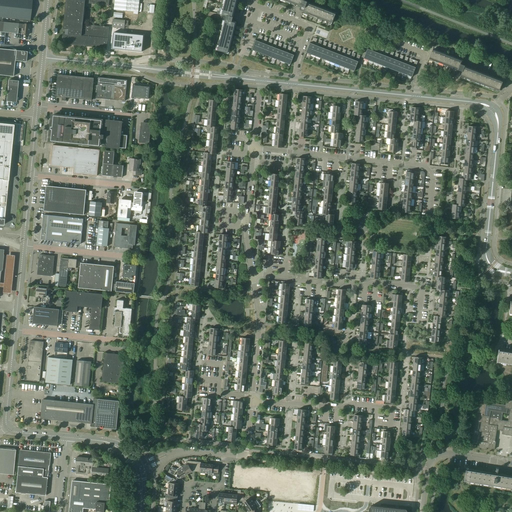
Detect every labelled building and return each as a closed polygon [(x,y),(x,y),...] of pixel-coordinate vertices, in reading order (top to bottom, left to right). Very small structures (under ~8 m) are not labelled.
[(0,0),(0,17),(23,20),(22,22),(30,23),(30,21),(32,0),(0,0)] [(66,0),(63,29),(65,29),(65,33),(63,33),(62,44),(107,48),(109,27),(91,25),(91,26),(83,25),(85,3),(109,6),(109,0),(66,0)] [(139,0),(115,0),(114,10),(123,11),(138,12),(139,0)] [(218,50),(218,51),(227,53),(235,23),(232,22),(233,17),(232,17),(236,0),(226,0),(222,15),(223,15),(222,20),(225,21),(218,50)] [(284,0),(301,6),(300,8),(301,11),(303,11),(303,12),(304,12),(332,23),(336,14),(335,14),(307,3),(308,0),(284,0)] [(112,27),(124,28),(125,20),(113,19),(112,27)] [(0,21),(0,31),(5,32),(8,33),(10,34),(12,33),(18,34),(18,28),(22,28),(21,34),(29,35),(29,34),(30,25),(30,23),(22,22),(22,24),(19,24),(0,21)] [(112,45),(112,49),(142,52),(144,35),(126,34),(125,34),(124,33),(114,32),(113,36),(113,39),(113,42),(112,45)] [(252,49),(257,51),(260,42),(256,41),(256,40),(252,49),(252,50),(252,49)] [(257,51),(262,53),(265,44),(260,42),(257,51)] [(307,52),(311,54),(315,45),(310,43),(306,52),(307,52)] [(262,53),(267,55),(270,46),(265,44),(262,53)] [(311,54),(316,56),(320,47),(315,45),(311,54)] [(267,55),(271,57),(275,48),(270,46),(267,55)] [(316,56),(321,58),(324,49),(320,47),(316,56)] [(0,74),(13,76),(15,61),(16,50),(0,48),(0,74)] [(271,57),(276,59),(280,50),(275,48),(271,57)] [(321,58),(326,60),(329,51),(324,49),(321,58)] [(364,58),(369,60),(372,51),(368,49),(367,49),(364,58)] [(27,51),(16,50),(15,61),(26,62),(27,51)] [(276,59),(281,61),(284,52),(280,50),(276,59)] [(433,50),(432,50),(429,59),(458,70),(456,73),(461,75),(461,76),(499,91),(503,82),(464,67),(465,66),(460,64),(462,61),(461,61),(433,50)] [(326,60),(330,61),(334,53),(329,51),(326,60)] [(369,60),(374,62),(377,53),(372,51),(369,60)] [(281,61),(286,62),(289,53),(284,52),(281,61)] [(289,53),(286,62),(290,64),(291,64),(294,55),(289,53)] [(330,61),(335,63),(339,54),(334,53),(330,61)] [(374,62),(378,64),(382,55),(377,53),(374,62)] [(335,63),(340,65),(344,56),(339,54),(335,63)] [(378,64),(383,65),(387,57),(382,55),(378,64)] [(340,65),(345,67),(348,58),(344,56),(340,65)] [(383,65),(388,67),(391,58),(387,57),(383,65)] [(345,67),(350,69),(353,60),(348,58),(345,67)] [(388,67),(393,69),(396,60),(391,58),(388,67)] [(353,60),(350,69),(354,71),(355,71),(358,62),(353,60)] [(393,69),(398,71),(401,62),(396,60),(393,69)] [(398,71),(402,73),(406,64),(401,62),(398,71)] [(402,73),(407,75),(411,66),(406,64),(402,73)] [(411,66),(407,75),(412,76),(412,77),(416,68),(415,67),(415,68),(411,66)] [(62,97),(62,100),(66,101),(66,98),(92,100),(94,78),(58,74),(56,96),(62,97)] [(127,80),(98,77),(96,98),(125,101),(127,80)] [(133,84),(132,97),(148,99),(149,86),(133,84)] [(333,106),(333,112),(340,113),(341,111),(342,111),(343,105),(337,104),(337,106),(333,106)] [(53,141),(99,145),(102,120),(53,115),(53,116),(54,116),(53,123),(50,125),(50,130),(52,133),(51,140),(50,140),(50,141),(53,141)] [(99,145),(108,146),(110,122),(110,121),(102,120),(99,145)] [(110,122),(108,146),(126,148),(128,135),(121,135),(122,129),(119,129),(120,122),(124,123),(124,122),(110,121),(110,122)] [(141,122),(139,142),(150,143),(152,123),(141,122)] [(0,224),(3,225),(4,224),(14,125),(13,125),(0,123),(0,224)] [(412,147),(411,149),(416,150),(417,150),(417,148),(419,148),(420,141),(412,140),(412,147)] [(74,168),(74,173),(97,176),(100,150),(53,145),(51,166),(74,168)] [(105,150),(102,175),(114,176),(114,177),(117,177),(122,177),(123,170),(124,170),(124,169),(123,169),(123,165),(113,164),(115,151),(105,150)] [(133,170),(133,174),(141,175),(142,171),(137,170),(137,164),(140,164),(141,160),(130,159),(129,170),(133,170)] [(406,172),(406,179),(414,179),(416,180),(417,176),(414,175),(414,173),(411,172),(411,170),(408,170),(407,172),(406,172)] [(44,211),(84,215),(86,190),(47,186),(44,211)] [(107,203),(114,203),(115,193),(108,192),(107,197),(108,197),(107,203)] [(143,193),(143,192),(135,192),(134,203),(132,202),(131,210),(141,211),(142,211),(143,204),(144,194),(143,193)] [(117,217),(118,217),(130,218),(131,210),(132,202),(132,201),(128,201),(125,200),(119,200),(119,201),(117,217)] [(102,202),(90,201),(89,215),(101,216),(102,202)] [(44,215),(42,239),(41,239),(41,240),(81,244),(84,219),(44,215)] [(123,247),(122,248),(133,249),(133,245),(135,245),(136,241),(138,241),(138,237),(136,237),(136,233),(138,233),(139,229),(137,229),(137,225),(116,223),(114,247),(120,248),(120,247),(123,247)] [(109,228),(108,228),(99,227),(97,245),(107,246),(109,228)] [(438,236),(437,243),(448,244),(451,244),(451,242),(448,241),(448,237),(446,237),(438,236)] [(15,256),(6,255),(2,293),(11,294),(15,256)] [(40,263),(40,265),(38,265),(38,266),(38,274),(53,276),(55,256),(40,255),(39,263),(39,262),(39,263),(40,263)] [(69,261),(65,260),(62,260),(61,260),(59,274),(56,273),(55,276),(54,287),(58,287),(58,286),(66,286),(68,271),(72,271),(72,267),(76,268),(77,259),(69,259),(69,261)] [(354,261),(346,261),(346,267),(347,268),(347,270),(355,270),(355,264),(354,264),(354,261)] [(103,264),(97,263),(97,264),(81,263),(78,288),(112,291),(114,266),(103,265),(103,264)] [(123,277),(123,282),(117,281),(116,291),(134,293),(135,278),(137,265),(124,264),(123,272),(123,277)] [(47,295),(47,288),(36,287),(35,297),(38,297),(40,298),(40,297),(42,298),(42,302),(50,302),(50,296),(47,295)] [(78,306),(82,306),(83,292),(67,290),(65,311),(77,312),(78,306)] [(83,292),(82,306),(92,307),(89,329),(99,330),(103,294),(83,292)] [(119,333),(123,334),(123,335),(129,336),(129,334),(130,335),(133,308),(124,307),(125,300),(117,299),(116,307),(115,307),(114,315),(116,315),(116,316),(115,316),(114,326),(120,327),(119,333)] [(34,307),(33,323),(58,326),(58,324),(62,325),(63,311),(59,310),(59,309),(36,307),(34,307)] [(27,380),(40,381),(44,342),(31,340),(31,341),(30,346),(30,347),(32,347),(31,349),(29,349),(29,350),(30,350),(29,355),(31,355),(30,360),(29,360),(28,366),(30,366),(30,368),(28,368),(27,380)] [(55,351),(67,352),(68,344),(56,343),(55,351)] [(511,351),(499,350),(497,363),(511,365),(511,351)] [(103,369),(102,379),(102,382),(107,382),(116,383),(122,384),(125,355),(119,354),(110,353),(105,353),(104,359),(103,369)] [(48,357),(46,382),(70,385),(73,360),(48,357)] [(91,362),(77,360),(75,385),(89,386),(91,362)] [(394,402),(395,396),(387,395),(385,395),(384,401),(387,402),(387,404),(393,405),(393,402),(394,402)] [(96,426),(116,429),(119,406),(119,401),(94,398),(93,404),(43,399),(41,418),(91,423),(91,424),(93,426),(96,427),(96,426)] [(483,432),(482,435),(481,435),(480,441),(479,441),(478,448),(479,448),(486,449),(486,450),(487,450),(487,448),(495,449),(496,441),(495,441),(497,430),(502,430),(502,434),(511,435),(511,400),(508,400),(506,399),(505,405),(486,402),(484,410),(485,410),(484,415),(482,415),(480,431),(483,432)] [(0,473),(14,475),(16,450),(0,448),(0,473)] [(16,492),(46,495),(50,453),(20,450),(16,492)] [(78,465),(78,467),(77,467),(76,474),(84,474),(84,473),(92,474),(92,475),(108,477),(109,469),(97,468),(97,463),(93,463),(94,458),(77,457),(76,465),(78,465)] [(187,463),(182,466),(187,474),(192,471),(195,471),(196,461),(187,461),(187,463)] [(201,462),(196,461),(195,471),(200,472),(200,473),(206,473),(207,464),(201,463),(201,462)] [(219,465),(207,464),(206,473),(212,474),(212,472),(218,473),(219,465)] [(187,474),(182,466),(177,469),(173,467),(171,470),(170,469),(168,472),(174,475),(176,472),(178,471),(182,477),(187,474)] [(496,470),(493,470),(492,473),(490,472),(490,473),(466,469),(464,482),(496,487),(496,485),(511,487),(511,477),(498,475),(499,471),(498,470),(499,468),(496,468),(496,470)] [(279,471),(277,483),(301,485),(303,473),(279,471)] [(308,476),(306,500),(315,501),(317,477),(308,476)] [(71,507),(71,511),(75,511),(83,511),(84,508),(88,508),(92,509),(93,501),(105,502),(109,503),(111,484),(73,480),(70,507),(71,507)] [(166,494),(165,497),(177,499),(177,496),(178,490),(168,489),(168,494),(166,494)] [(237,500),(240,500),(240,497),(241,490),(238,490),(237,495),(231,494),(231,504),(237,504),(237,500)] [(243,502),(246,507),(254,502),(249,494),(244,498),(240,497),(240,500),(243,501),(243,502)] [(167,501),(166,507),(176,508),(177,502),(176,502),(177,499),(165,497),(165,501),(167,501)] [(254,502),(246,507),(249,511),(250,511),(251,511),(250,511),(258,511),(260,505),(257,500),(254,502)] [(104,511),(105,502),(93,501),(92,509),(96,509),(96,511),(104,511)]
